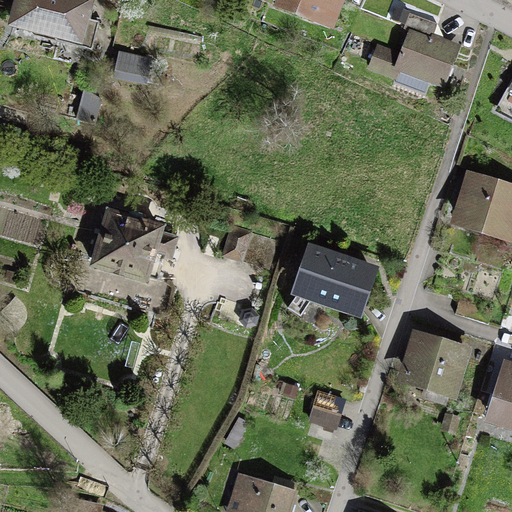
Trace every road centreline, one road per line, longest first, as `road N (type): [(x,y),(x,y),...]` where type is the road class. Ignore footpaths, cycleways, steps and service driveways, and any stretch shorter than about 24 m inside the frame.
road 1 (residential): [(335,511),(415,252)]
road 2 (residential): [(155,511),(0,370)]
